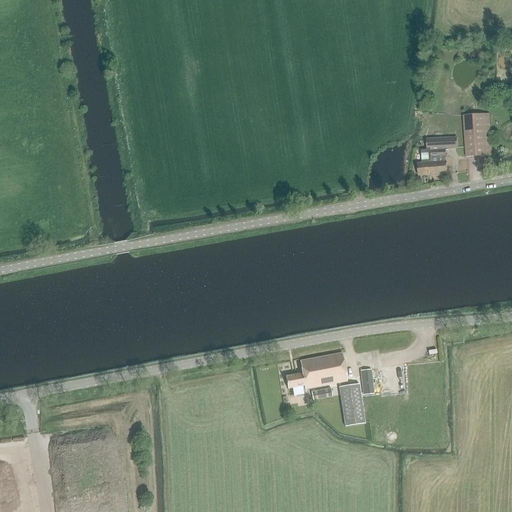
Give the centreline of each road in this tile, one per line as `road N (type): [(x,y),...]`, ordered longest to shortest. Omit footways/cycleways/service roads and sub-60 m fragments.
road 1 (tertiary): [(0,270),(511,178)]
road 2 (tertiary): [(0,400),(325,337),(511,315)]
